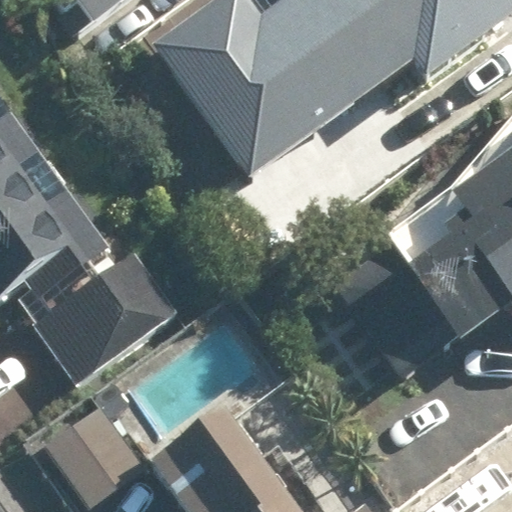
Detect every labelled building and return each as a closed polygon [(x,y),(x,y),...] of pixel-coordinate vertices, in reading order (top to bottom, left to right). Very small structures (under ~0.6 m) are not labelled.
[(70,18),(86,41),(142,0),(36,0),(57,28),(70,18)] [(475,20),(500,0),(233,0),(150,65),(242,183),(330,114),(339,126),(423,61),(438,80),(490,40),(475,20)] [(0,312),(10,305),(76,395),(178,321),(128,252),(111,264),(0,111),(0,312)] [(511,117),(376,242),(399,271),(346,312),(406,388),(500,313),(511,328),(511,117)] [(96,417),(43,455),(83,511),(101,511),(143,483),(135,472),(96,417)] [(279,511),(212,417),(135,472),(143,483),(163,511),(279,511)] [(511,511),(511,473),(492,448),(407,511),(511,511)]
